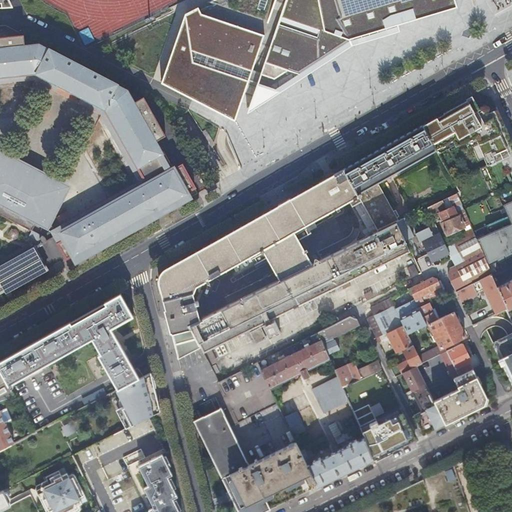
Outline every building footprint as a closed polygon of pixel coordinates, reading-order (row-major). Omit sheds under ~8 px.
[(208,0),(185,11),(161,82),(235,120),(242,103),(250,106),(256,82),(278,90),(303,75),(298,63),(340,48),(341,46),(353,42),(393,30),(391,25),(416,18),(416,16),(449,5),(448,1),(449,0),(208,0)] [(136,102),(129,89),(23,34),(0,36),(0,76),(37,72),(105,108),(147,183),(81,220),(80,219),(61,230),(61,231),(53,235),(54,237),(66,258),(74,254),(76,257),(95,246),(92,241),(98,237),(99,240),(154,209),(153,207),(158,204),(163,212),(198,192),(183,165),(174,170),(158,141),(167,136),(145,97),(136,102)] [(278,90),(256,82),(250,106),(249,112),(354,44),(353,42),(341,46),(340,48),(298,63),(303,75),(278,90)] [(497,194),(498,193),(511,187),(511,141),(497,108),(489,111),(488,109),(487,109),(485,106),(477,110),(477,109),(476,110),(469,98),(422,124),(436,149),(452,139),(455,144),(456,145),(476,136),(485,156),(484,157),(487,164),(486,164),(492,178),(490,179),(497,194)] [(396,222),(405,217),(404,215),(398,218),(396,216),(398,215),(395,208),(393,209),(377,181),(436,149),(422,124),(342,168),(378,231),(396,222)] [(452,139),(436,149),(439,153),(455,144),(452,139)] [(57,185),(0,154),(0,212),(26,226),(31,217),(38,221),(53,193),(57,185)] [(178,357),(200,345),(190,324),(199,319),(196,303),(198,303),(197,300),(195,300),(203,281),(218,273),(224,270),(233,264),(236,269),(244,264),(241,260),(260,249),(261,252),(263,250),(268,259),(279,279),(311,263),(299,241),(293,231),(307,223),(348,200),(351,206),(353,205),(366,227),(362,230),(366,237),(378,231),(342,168),(290,197),(278,203),(278,204),(167,266),(159,284),(178,357)] [(511,187),(498,193),(504,207),(511,203),(511,187)] [(456,192),(427,206),(432,216),(440,212),(444,221),(442,222),(446,233),(450,232),(464,226),(466,230),(453,237),(455,242),(464,260),(482,251),(475,236),(473,233),(474,232),(472,229),(463,209),(456,192)] [(511,203),(504,207),(508,215),(486,225),(489,233),(485,235),(484,232),(475,236),(482,251),(488,265),(501,258),(511,251),(511,203)] [(472,206),(465,207),(468,218),(475,217),(472,206)] [(396,222),(407,244),(415,240),(405,217),(396,222)] [(200,345),(203,351),(265,321),(249,329),(250,332),(256,344),(281,331),(274,319),(272,320),(270,318),(341,283),(343,288),(350,284),(348,280),(410,249),(407,244),(396,222),(378,231),(366,237),(311,263),(279,279),(200,318),(201,318),(199,319),(190,324),(200,345)] [(293,231),(299,241),(312,233),(307,223),(293,231)] [(446,246),(440,232),(422,241),(432,260),(449,252),(446,246)] [(452,257),(454,261),(456,264),(464,260),(455,242),(446,246),(449,252),(452,258),(452,257)] [(0,292),(9,287),(10,289),(47,269),(35,246),(0,265),(0,292)] [(255,266),(268,259),(263,250),(261,252),(260,249),(241,260),(244,264),(252,260),(255,266)] [(447,273),(456,291),(491,273),(489,268),(488,265),(482,251),(464,260),(456,264),(450,267),(447,273)] [(413,263),(407,266),(412,276),(418,272),(413,263)] [(224,270),(218,273),(221,277),(236,269),(233,264),(224,270)] [(491,273),(456,291),(460,299),(485,286),(495,310),(493,311),(494,314),(507,308),(498,286),(492,273),(491,273)] [(432,277),(409,288),(414,299),(416,303),(442,290),(436,278),(432,277)] [(440,279),(436,278),(442,290),(445,289),(440,279)] [(507,308),(507,309),(511,306),(511,278),(498,286),(507,308)] [(370,290),(364,294),(366,298),(373,294),(370,290)] [(71,323),(82,343),(92,338),(100,352),(119,342),(113,331),(117,329),(114,325),(118,323),(133,315),(120,293),(105,301),(106,303),(71,323)] [(367,318),(376,338),(379,336),(380,336),(403,325),(399,317),(395,309),(390,298),(370,307),(374,314),(367,318)] [(414,299),(395,309),(399,317),(403,325),(407,333),(426,324),(418,307),(416,303),(414,299)] [(70,321),(71,323),(106,303),(105,301),(70,321)] [(425,303),(418,307),(426,324),(428,323),(434,320),(425,303)] [(465,336),(453,311),(434,320),(428,323),(440,348),(465,336)] [(472,325),(490,316),(488,311),(470,320),(472,325)] [(350,316),(318,332),(321,339),(322,342),(323,342),(360,324),(357,319),(350,316)] [(49,362),(82,343),(71,323),(70,321),(0,359),(0,371),(9,388),(12,386),(11,383),(49,362)] [(389,337),(397,352),(403,349),(413,344),(408,335),(407,333),(403,325),(380,336),(382,340),(389,337)] [(511,332),(509,334),(499,339),(496,345),(511,381),(511,332)] [(329,356),(323,342),(322,342),(321,339),(309,345),(307,342),(304,343),(306,347),(296,352),(292,344),(288,346),(292,354),(285,357),(283,353),(277,356),(279,360),(273,363),(270,356),(266,357),(269,365),(267,366),(265,363),(259,366),(269,386),(300,371),(303,377),(308,375),(305,368),(329,356)] [(119,342),(100,352),(98,353),(113,379),(118,388),(143,375),(138,368),(137,368),(134,369),(133,367),(119,342)] [(461,343),(446,350),(454,367),(458,375),(469,370),(472,368),(469,362),(470,361),(461,343)] [(413,344),(403,349),(408,359),(391,367),(395,376),(403,373),(417,366),(422,363),(413,344)] [(211,350),(205,353),(211,364),(217,361),(211,350)] [(354,361),(335,370),(338,376),(342,387),(362,378),(381,368),(377,360),(357,370),(354,361)] [(414,414),(424,434),(445,423),(435,403),(417,366),(403,373),(422,411),(416,413),(414,414)] [(454,377),(458,375),(454,367),(450,369),(454,377)] [(404,414),(381,368),(362,378),(342,387),(348,399),(363,433),(383,423),(404,414)] [(435,403),(445,423),(483,404),(486,397),(472,368),(469,370),(458,375),(454,377),(460,391),(435,403)] [(0,400),(12,397),(14,396),(9,388),(0,371),(0,400)] [(130,425),(160,410),(158,402),(155,404),(149,392),(155,390),(150,371),(143,375),(118,388),(116,388),(125,405),(121,407),(130,425)] [(241,374),(222,379),(224,388),(242,383),(247,399),(266,394),(260,374),(242,379),(241,374)] [(342,387),(338,376),(312,389),(322,412),(348,399),(342,387)] [(155,390),(149,392),(155,404),(158,402),(155,390)] [(4,407),(0,407),(0,415),(3,423),(4,422),(9,420),(4,407)] [(307,465),(296,441),(249,464),(221,407),(203,416),(194,421),(203,439),(228,491),(228,493),(231,499),(237,511),(264,511),(271,509),(264,496),(311,473),(307,465)] [(285,415),(290,426),(300,421),(295,410),(285,415)] [(415,438),(404,414),(383,423),(363,433),(364,437),(374,458),(415,438)] [(0,450),(11,445),(10,444),(13,442),(11,439),(4,422),(3,423),(0,415),(0,450)] [(72,421),(62,426),(64,430),(68,427),(71,432),(76,430),(72,421)] [(103,439),(114,461),(117,467),(136,458),(121,430),(103,439)] [(291,430),(286,432),(291,441),(295,439),(291,430)] [(364,437),(307,465),(311,473),(318,486),(374,458),(364,437)] [(103,439),(73,454),(79,467),(84,476),(114,461),(103,439)] [(149,509),(149,511),(179,511),(173,499),(178,496),(168,476),(172,475),(162,454),(139,465),(149,485),(145,487),(154,507),(149,509)] [(452,468),(445,471),(449,481),(456,478),(452,468)] [(58,511),(75,511),(79,510),(77,505),(82,502),(87,499),(84,494),(85,494),(76,475),(70,477),(68,473),(67,471),(62,474),(59,469),(51,473),(53,476),(49,478),(44,481),(43,486),(39,488),(50,510),(56,507),(58,510),(58,511)] [(132,481),(118,488),(126,505),(141,498),(132,481)] [(0,509),(10,505),(2,489),(0,490),(0,509)]
